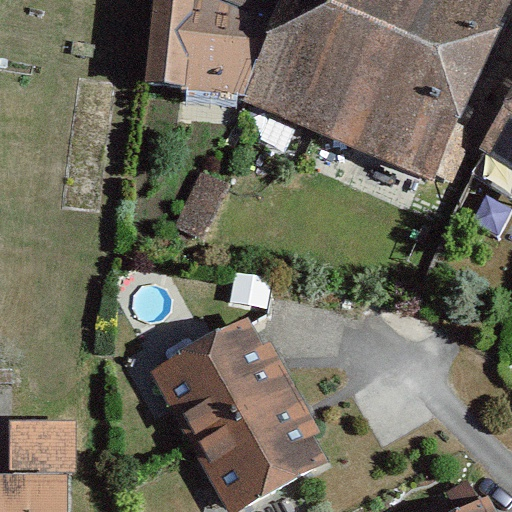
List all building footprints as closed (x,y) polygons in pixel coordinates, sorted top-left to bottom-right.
[(248,102),(281,23),(230,0),(156,0),(146,86),(248,102)] [(248,102),(444,180),(511,26),(511,0),(230,0),(281,23),(248,102)] [(511,95),(481,152),(511,171),(511,95)] [(255,324),(162,373),(199,445),(293,396),(255,324)] [(293,396),(199,445),(234,511),(245,511),(330,468),(293,396)] [(0,474),(0,511),(82,511),(83,423),(4,422),(4,475),(0,474)] [(496,511),(489,500),(470,511),(496,511)]
